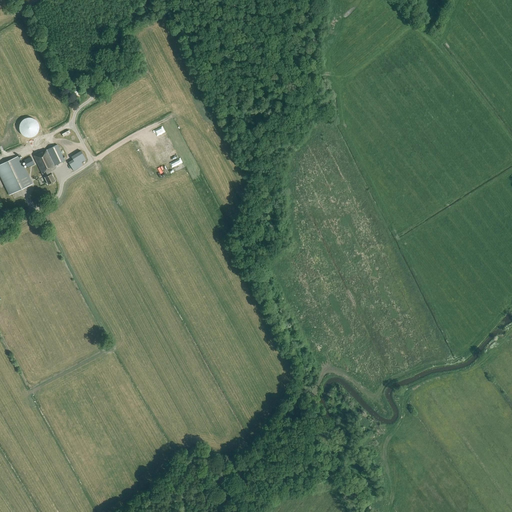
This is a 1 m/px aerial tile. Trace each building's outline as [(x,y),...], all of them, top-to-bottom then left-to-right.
[(20,125),(19,127),(19,128),(20,130),(20,132),(21,133),(22,135),(23,136),(25,137),(26,137),(28,138),(30,138),(32,138),(33,137),(35,136),(36,135),(37,134),(38,132),(39,131),(39,129),(39,127),(39,126),(39,124),(38,122),(37,121),(35,120),(34,119),(32,118),(31,118),(29,118),(27,118),(26,119),(24,119),(23,120),(21,122),(20,123),(20,125)] [(168,133),(160,136),(167,155),(175,152),(168,133)] [(51,175),(49,172),(56,168),(55,166),(65,161),(57,145),(34,156),(43,175),(44,175),(45,177),(48,185),(55,181),(52,174),(51,175)] [(82,151),(72,157),(73,159),(69,162),(74,171),(83,166),(82,163),(86,160),(82,151)] [(0,174),(10,195),(32,184),(19,156),(0,165),(0,174)] [(27,167),(34,164),(31,157),(24,161),(27,167)] [(165,158),(157,162),(161,170),(169,166),(165,158)] [(152,179),(159,177),(153,161),(146,163),(152,179)]
